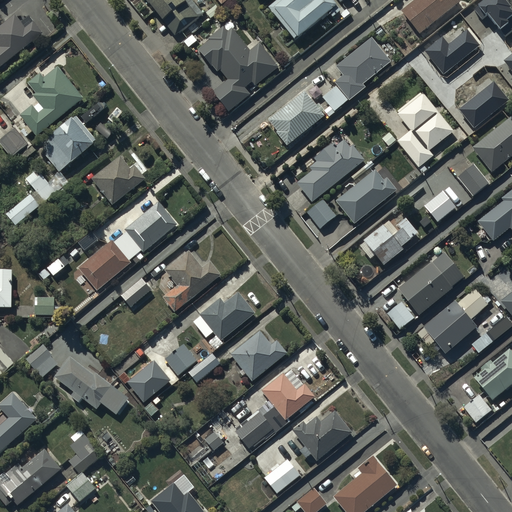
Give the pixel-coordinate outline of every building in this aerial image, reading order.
[(145,0),(175,37),(203,15),(191,0),(145,0)] [(342,11),(332,0),(279,0),(269,9),(296,41),(329,14),(333,18),(342,11)] [(416,0),(401,13),(419,36),(460,3),(457,0),(416,0)] [(0,28),(0,48),(0,49),(0,48),(0,69),(43,34),(29,17),(21,24),(15,17),(0,28)] [(210,41),(198,51),(212,68),(213,67),(218,74),(221,72),(228,81),(213,93),(229,113),(251,96),(245,89),(253,84),(256,87),(279,69),(260,44),(250,52),(233,30),(228,33),(224,28),(210,40),(210,41)] [(391,63),(371,39),(335,68),(342,77),(334,84),(336,87),(322,98),(329,107),(324,112),(329,118),(334,114),(334,113),(348,101),(349,102),(365,89),(362,86),(391,63)] [(511,52),(505,58),(503,55),(478,74),(489,90),(484,93),(492,104),(511,89),(511,52)] [(34,108),(33,106),(20,117),(28,126),(24,130),(29,135),(33,132),(37,138),(84,100),(59,68),(44,79),(41,75),(28,85),(36,95),(33,97),(39,105),(34,108)] [(478,92),(462,104),(469,115),(463,119),(472,130),(496,111),(494,107),(492,109),(478,92)] [(323,118),(304,93),(268,122),(277,133),(275,134),(286,148),(323,118)] [(422,93),(421,93),(397,112),(399,114),(397,116),(410,132),(397,142),(422,174),(427,171),(423,166),(433,157),(429,152),(453,133),(422,93)] [(125,107),(118,105),(113,121),(120,123),(125,107)] [(511,156),(511,117),(472,149),(491,174),(511,156)] [(74,120),(73,119),(41,145),(48,153),(45,156),(60,174),(94,146),(93,144),(96,141),(77,118),(74,120)] [(19,133),(16,129),(0,141),(0,144),(11,159),(29,145),(28,144),(29,143),(21,132),(19,133)] [(296,185),(312,204),(364,162),(352,147),(350,149),(344,141),(336,147),(333,144),(314,159),(316,163),(309,168),(312,172),(296,185)] [(122,157),(121,157),(92,180),(113,207),(146,181),(135,167),(131,170),(122,157)] [(373,165),(370,162),(351,178),(354,182),(373,165)] [(457,168),(451,172),(472,198),(489,185),(473,165),(462,174),(457,168)] [(61,174),(48,184),(38,170),(26,180),(36,192),(32,197),(31,196),(7,216),(16,227),(69,184),(61,174)] [(446,170),(445,170),(428,185),(444,204),(462,189),(446,170)] [(383,182),(375,172),(335,203),(354,226),(397,192),(387,179),(383,182)] [(493,242),(510,229),(511,231),(511,190),(501,200),(503,202),(477,223),(493,242)] [(336,217),(323,201),(306,214),(320,230),(336,217)] [(177,226),(159,204),(126,231),(127,233),(115,244),(113,242),(79,270),(98,292),(131,264),(130,262),(133,259),(137,265),(144,258),(140,253),(142,252),(144,254),(177,226)] [(363,243),(383,267),(403,252),(401,249),(417,235),(405,220),(399,226),(394,220),(384,228),(383,226),(363,243)] [(176,314),(222,277),(210,263),(203,269),(189,252),(165,272),(177,287),(163,299),(176,314)] [(466,280),(444,253),(397,290),(405,300),(387,315),(400,332),(466,280)] [(44,282),(56,271),(51,265),(39,276),(44,282)] [(0,308),(12,309),(12,272),(0,271),(0,308)] [(511,293),(500,304),(511,317),(511,271),(511,273),(511,293)] [(154,290),(144,279),(122,297),(131,308),(154,290)] [(457,305),(455,303),(417,335),(428,348),(434,343),(445,356),(477,328),(471,321),(488,306),(487,305),(492,300),(487,295),(482,299),(474,290),(457,305)] [(225,305),(221,300),(200,316),(201,318),(194,324),(207,339),(214,334),(221,343),(255,315),(239,294),(225,305)] [(55,299),(35,299),(35,316),(64,316),(64,307),(55,307),(55,299)] [(272,346),(261,332),(231,356),(243,371),(240,374),(243,377),(246,375),(252,383),(288,355),(277,342),(272,346)] [(494,342),(487,333),(471,346),(478,354),(494,342)] [(199,363),(185,345),(165,361),(179,379),(199,363)] [(0,346),(0,376),(14,364),(0,348),(0,346)] [(53,356),(44,346),(27,361),(43,379),(44,378),(47,382),(52,378),(48,374),(58,365),(51,357),(53,356)] [(483,372),(473,380),(492,402),(511,385),(511,355),(509,351),(492,365),(490,362),(481,369),(483,372)] [(220,365),(212,355),(189,374),(197,384),(220,365)] [(86,370),(70,358),(54,378),(74,393),(70,398),(79,404),(82,400),(97,411),(102,405),(116,416),(129,400),(88,368),(86,370)] [(291,385),(284,375),(262,392),(275,408),(272,410),(276,415),(279,413),(286,422),(315,399),(305,385),(303,386),(298,380),(291,385)] [(0,457),(38,422),(15,396),(0,409),(11,421),(0,430),(0,457)] [(479,396),(458,413),(462,419),(467,414),(475,424),(491,411),(479,396)] [(304,423),(293,432),(305,448),(300,452),(306,460),(312,455),(317,463),(353,434),(335,412),(321,424),(317,418),(307,427),(304,423)] [(274,429),(260,413),(236,433),(249,450),(274,429)] [(103,459),(81,432),(71,440),(75,445),(71,449),(78,457),(69,464),(80,477),(103,459)] [(24,473),(20,468),(8,477),(7,476),(0,481),(0,482),(1,484),(0,484),(0,500),(8,511),(15,505),(19,510),(64,474),(46,454),(24,473)] [(357,470),(361,475),(333,498),(344,511),(366,511),(397,487),(373,457),(357,470)] [(300,476),(288,461),(265,479),(277,495),(300,476)] [(98,492),(84,476),(68,489),(82,505),(98,492)] [(174,481),(150,500),(159,511),(204,511),(188,491),(184,494),(174,481)] [(318,511),(327,505),(314,489),(296,503),(303,511),(318,511)] [(56,511),(75,511),(68,503),(56,511)]
